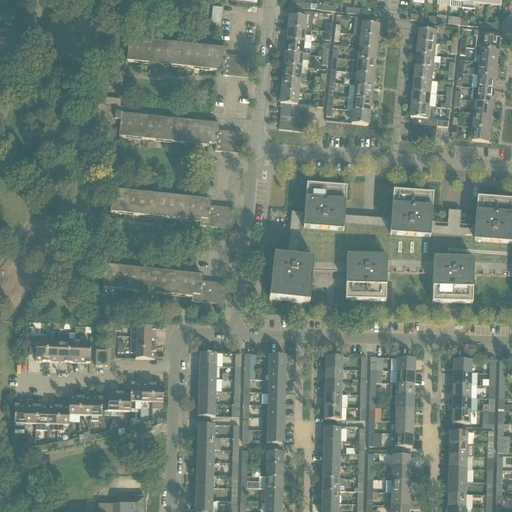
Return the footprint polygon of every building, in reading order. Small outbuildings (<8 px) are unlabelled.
[(163,0),(189,3),(189,10),(227,13),(227,0),(230,0),(230,1),(256,4),(256,0),(163,0)] [(463,0),(463,3),(463,9),(475,11),(476,5),(476,0),(463,0)] [(319,15),(297,12),(297,13),(299,13),(298,18),(289,17),(287,30),(311,32),(313,14),(319,15)] [(0,38),(6,39),(6,37),(13,37),(13,30),(13,19),(13,14),(0,14),(0,38)] [(436,19),(435,25),(443,25),(446,26),(447,17),(437,16),(437,19),(436,19)] [(377,39),(378,26),(373,26),(374,20),(364,19),(355,18),(353,37),(360,37),(377,39)] [(438,33),(438,28),(426,26),(425,31),(420,31),(419,43),(435,45),(437,33),(438,33)] [(287,30),(286,42),(303,44),(304,37),(310,38),(311,32),(287,30)] [(499,53),(500,39),(496,39),(496,33),(486,32),(475,31),(474,37),(477,38),(476,50),(499,53)] [(376,52),(377,39),(360,37),(359,50),(376,52)] [(130,40),(128,63),(223,71),(223,76),(247,78),(249,57),(227,55),(227,48),(130,40)] [(309,57),(310,51),(303,50),(303,44),(286,42),(285,55),(309,57)] [(434,58),(434,56),(435,45),(419,43),(417,56),(434,58)] [(328,59),(329,51),(323,50),(323,53),(320,53),(319,58),(328,59)] [(374,64),(376,52),(359,50),(357,62),(374,64)] [(497,66),(498,56),(499,53),(476,50),(475,57),(480,57),(480,64),(497,66)] [(308,63),(309,57),(285,55),(283,67),(301,69),(301,62),(308,63)] [(417,56),(416,69),(432,70),(439,71),(439,66),(440,66),(441,59),(434,58),(417,56)] [(327,67),(328,59),(319,58),(322,59),(321,67),(327,67)] [(357,63),(352,62),(351,74),(356,75),(373,77),(374,64),(357,62),(357,63)] [(496,79),(497,66),(480,64),(479,71),(473,70),(472,76),(476,77),(496,79)] [(306,82),(307,76),(300,76),(301,69),(283,67),(282,80),(300,82),(306,82)] [(431,83),(432,70),(416,69),(415,81),(431,83)] [(372,89),(373,77),(356,75),(355,81),(350,81),(349,87),(372,89)] [(494,92),(496,79),(476,77),(476,82),(478,83),(477,90),(494,92)] [(132,80),(127,123),(178,129),(177,135),(226,140),(231,98),(187,93),(188,86),(132,80)] [(298,94),(300,82),(282,80),(281,92),(298,94)] [(429,95),(431,83),(415,81),(413,94),(429,95)] [(349,87),(348,99),(354,100),(370,102),(372,89),(349,87)] [(471,92),(470,99),(472,101),(472,103),(476,103),(493,105),(494,92),(477,90),(473,89),(473,91),(471,92)] [(297,106),(298,94),(281,92),(279,105),(294,107),(296,107),(296,106),(297,106)] [(428,108),(429,95),(413,94),(412,106),(428,108)] [(369,114),(370,102),(354,100),(352,112),(369,114)] [(492,118),(493,105),(476,103),(475,116),(492,118)] [(308,107),(297,106),(296,106),(296,107),(294,107),(294,112),(307,114),(308,107)] [(412,106),(411,119),(414,119),(413,125),(425,126),(437,128),(437,127),(438,121),(434,121),(435,109),(428,108),(412,106)] [(368,127),(369,114),(352,112),(351,125),(368,127)] [(490,131),(492,118),(475,116),(473,129),(490,131)] [(292,133),(292,124),(279,123),(278,131),(292,133)] [(305,134),(306,126),(292,124),(292,133),(305,134)] [(489,144),(490,131),(473,129),(472,142),(489,144)] [(346,189),(341,189),(306,186),(304,214),(303,231),(343,234),(344,217),(346,189)] [(429,240),(431,224),(433,195),(393,192),(391,221),(389,237),(429,240)] [(511,246),(511,201),(479,199),(477,227),(476,243),(511,246)] [(120,205),(114,250),(164,255),(163,262),(213,268),(218,223),(174,219),(175,211),(120,205)] [(422,275),(432,276),(433,260),(473,261),(473,277),(477,277),(477,273),(482,273),(482,277),(490,277),(490,273),(496,273),(495,277),(503,278),(503,274),(509,274),(509,278),(511,277),(511,246),(476,243),(477,227),(473,227),(473,231),(460,230),(461,226),(461,212),(448,211),(447,225),(447,229),(434,228),(435,224),(431,224),(429,240),(389,237),(391,221),(344,217),(343,234),(303,231),(304,214),(292,213),(287,258),(313,261),(312,272),(346,273),(346,258),(386,259),(386,274),(390,275),(390,270),(396,271),(395,275),(403,275),(403,271),(409,271),(409,275),(416,275),(416,271),(422,271),(422,275)] [(309,305),(312,272),(313,261),(287,258),(273,257),(269,301),(309,305)] [(385,303),(386,274),(386,259),(346,258),(346,273),(345,302),(385,303)] [(433,260),(432,276),(432,304),(472,305),(473,277),(473,261),(433,260)] [(224,312),(227,284),(203,282),(203,274),(105,267),(103,290),(192,297),(192,302),(218,305),(217,312),(224,312)] [(155,339),(155,328),(131,327),(131,338),(155,339)] [(46,363),(47,344),(47,338),(30,338),(29,357),(35,357),(35,363),(46,363)] [(154,350),(155,339),(131,338),(130,349),(154,350)] [(73,345),(74,341),(68,341),(68,345),(68,364),(79,364),(79,345),(73,345)] [(57,363),(58,345),(47,344),(46,363),(57,363)] [(79,345),(79,364),(84,364),(90,365),(90,355),(90,350),(90,349),(90,346),(87,346),(87,344),(80,344),(80,345),(79,345)] [(68,345),(58,345),(57,363),(68,364),(68,345)] [(154,361),(154,350),(130,349),(130,354),(135,354),(135,361),(154,361)] [(107,368),(107,352),(95,352),(95,368),(107,368)] [(216,368),(216,365),(216,355),(199,355),(199,366),(199,367),(199,368),(216,368)] [(285,370),(285,357),(268,357),(268,369),(285,370)] [(342,371),(342,369),(342,359),(325,358),(325,371),(342,371)] [(414,363),(414,360),(396,360),(396,373),(414,373),(414,363)] [(453,361),(453,374),(470,375),(470,372),(471,362),(453,361)] [(215,381),(216,368),(199,368),(199,378),(199,380),(215,381)] [(265,377),(265,382),(268,382),(285,382),(285,370),(268,369),(268,377),(265,377)] [(341,384),(342,371),(325,371),(324,384),(341,384)] [(369,380),(369,385),(375,385),(381,385),(381,373),(375,372),(370,372),(369,380)] [(390,373),(390,385),(413,386),(414,375),(414,373),(396,373),(390,373)] [(452,385),(452,387),(470,387),(476,388),(476,375),(470,375),(453,374),(453,376),(452,382),(452,385)] [(479,381),(479,387),(483,387),(488,388),(495,388),(495,375),(489,375),(489,381),(479,381)] [(215,393),(215,381),(199,380),(198,391),(198,393),(215,393)] [(284,384),(285,382),(268,382),(267,394),(284,395),(284,384)] [(130,394),(129,410),(130,410),(134,410),(134,403),(141,404),(141,385),(136,385),(130,384),(130,385),(130,394)] [(341,397),(341,384),(324,384),(324,396),(341,397)] [(151,404),(152,385),(141,385),(141,404),(151,404)] [(162,410),(163,404),(163,385),(152,385),(151,404),(151,410),(162,410)] [(390,385),(390,398),(395,398),(413,398),(413,388),(413,386),(390,385)] [(450,390),(450,393),(451,394),(452,394),(452,400),(470,400),(476,400),(476,388),(470,387),(452,387),(452,389),(451,389),(450,390)] [(498,388),(498,401),(504,401),(504,394),(507,394),(507,389),(504,389),(504,388),(498,388)] [(215,406),(215,393),(198,393),(198,406),(215,406)] [(118,413),(119,394),(108,394),(108,404),(107,413),(118,413)] [(119,394),(118,413),(129,414),(130,414),(130,410),(129,410),(130,394),(125,394),(119,394)] [(284,408),(284,395),(267,394),(267,407),(284,408)] [(341,409),(341,397),(324,396),(324,409),(341,409)] [(68,408),(68,417),(69,417),(79,418),(80,398),(74,398),(69,398),(68,408)] [(90,418),(91,399),(80,398),(79,418),(90,418)] [(413,411),(413,398),(395,398),(395,411),(413,411)] [(104,424),(104,412),(101,412),(102,399),(91,399),(90,418),(90,422),(98,423),(100,424),(104,424)] [(452,407),(452,412),(469,413),(476,413),(477,400),(476,400),(470,400),(452,400),(452,401),(452,407)] [(482,406),(482,413),(488,413),(494,413),(494,408),(494,403),(488,403),(488,405),(482,405),(482,406)] [(24,431),(25,426),(25,406),(14,406),(14,416),(13,425),(13,431),(24,431)] [(35,426),(36,407),(25,406),(25,426),(35,426)] [(214,419),(215,406),(198,406),(198,418),(208,418),(214,419)] [(231,406),(231,419),(239,419),(239,407),(233,407),(233,406),(231,406)] [(46,432),(46,427),(47,407),(36,407),(35,426),(35,432),(46,432)] [(57,432),(58,407),(47,407),(46,427),(52,427),(52,431),(57,432)] [(58,407),(57,432),(63,432),(63,427),(68,427),(69,417),(68,417),(68,408),(63,408),(58,407)] [(283,421),(284,408),(267,407),(267,420),(283,421)] [(340,422),(341,409),(324,409),(323,422),(333,422),(340,422)] [(412,424),(413,411),(395,411),(395,423),(412,424)] [(469,426),(469,413),(452,412),(452,414),(451,414),(449,415),(449,419),(450,420),(451,420),(451,425),(469,426)] [(283,433),(283,421),(267,420),(266,433),(283,433)] [(412,436),(412,424),(395,423),(394,436),(412,436)] [(136,432),(146,429),(145,424),(135,427),(136,432)] [(214,440),(214,427),(197,426),(197,439),(214,440)] [(340,443),(340,430),(323,430),(323,440),(323,442),(340,443)] [(242,432),(241,445),(242,445),(251,445),(252,432),(248,432),(242,432)] [(283,446),(283,433),(266,433),(266,445),(273,445),(283,446)] [(466,446),(467,433),(449,433),(449,446),(466,446)] [(84,438),(84,436),(79,437),(79,440),(80,445),(86,444),(91,443),(90,437),(84,438)] [(412,438),(412,436),(394,436),(394,449),(412,449),(412,438)] [(213,452),(214,440),(197,439),(197,452),(213,452)] [(339,455),(340,443),(323,442),(322,455),(339,455)] [(47,452),(53,451),(58,450),(57,444),(46,446),(47,452)] [(466,459),(466,446),(449,446),(448,458),(466,459)] [(213,465),(213,452),(197,452),(196,464),(213,465)] [(282,456),(283,454),(266,453),(266,466),(282,467),(282,456)] [(339,468),(339,455),(322,455),(322,468),(339,468)] [(409,460),(409,457),(392,457),(391,469),(409,470),(409,460)] [(466,471),(466,459),(448,458),(448,471),(466,471)] [(213,478),(213,465),(196,464),(196,477),(213,478)] [(282,479),(282,467),(266,466),(265,479),(282,479)] [(339,481),(339,468),(322,468),(322,480),(339,481)] [(409,483),(409,470),(391,469),(391,482),(409,483)] [(465,484),(466,471),(448,471),(448,479),(448,484),(465,484)] [(212,490),(213,478),(196,477),(195,490),(212,490)] [(259,484),(258,491),(265,491),(282,492),(282,479),(265,479),(261,478),(259,478),(259,484)] [(322,480),(321,493),(338,493),(345,493),(345,487),(344,487),(344,481),(339,481),(322,480)] [(363,494),(363,481),(357,481),(357,490),(354,490),(353,494),(357,494),(363,494)] [(385,482),(385,495),(391,495),(408,495),(409,483),(391,482),(385,482)] [(465,497),(465,484),(448,484),(447,493),(447,496),(465,497)] [(212,503),(212,490),(195,490),(195,502),(212,503)] [(281,504),(282,492),(265,491),(264,504),(281,504)] [(338,506),(338,493),(321,493),(321,505),(338,506)] [(408,508),(408,495),(391,495),(391,507),(408,508)] [(465,509),(465,497),(447,496),(447,497),(447,507),(447,509),(465,509)] [(98,506),(97,511),(143,511),(144,498),(119,498),(119,502),(119,506),(98,506)] [(211,511),(212,503),(195,502),(195,511),(194,511),(211,511)]
